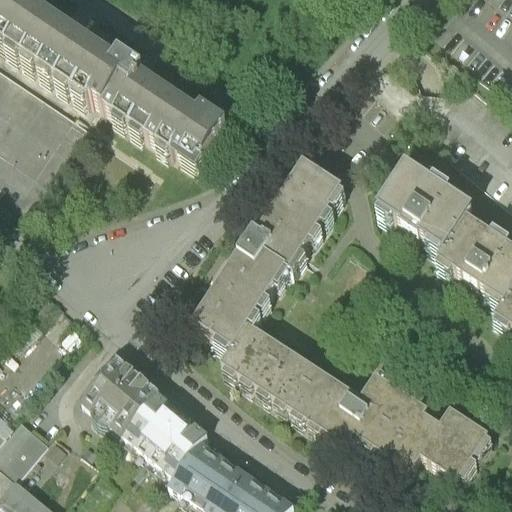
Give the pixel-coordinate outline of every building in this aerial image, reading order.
[(0,0),(0,28),(16,6),(19,0),(0,0)] [(116,74),(16,6),(0,28),(0,52),(90,114),(93,111),(173,165),(176,161),(196,175),(199,170),(203,172),(227,136),(202,119),(198,125),(142,88),(145,84),(121,68),(116,74)] [(474,225),(448,207),(451,202),(435,191),(431,196),(405,179),(377,222),(445,267),(467,235),(474,225)] [(249,344),(290,283),(293,285),(346,205),(307,180),(254,260),(251,257),(196,340),(235,366),(249,344)] [(492,251),(467,235),(445,267),(439,276),(506,321),(511,311),(511,264),(509,262),(511,258),(495,247),(492,251)] [(66,320),(53,308),(35,326),(48,338),(66,320)] [(511,311),(506,321),(497,335),(511,344),(511,311)] [(351,467),(359,454),(377,428),(365,420),(249,344),(235,366),(238,368),(227,385),(351,467)] [(86,414),(129,449),(163,407),(120,372),(86,414)] [(381,397),(365,420),(377,428),(359,454),(417,492),(426,479),(464,503),(494,457),(456,432),(446,447),(431,436),(433,432),(381,397)] [(210,447),(163,407),(129,449),(179,490),(206,453),(210,447)] [(0,458),(16,438),(0,424),(0,458)] [(0,508),(2,510),(19,491),(50,454),(23,431),(16,438),(0,458),(0,508)] [(230,471),(206,453),(179,490),(166,506),(173,511),(285,511),(273,502),(230,471)] [(54,500),(63,511),(88,490),(78,479),(54,500)] [(44,511),(19,491),(2,510),(4,511),(44,511)]
